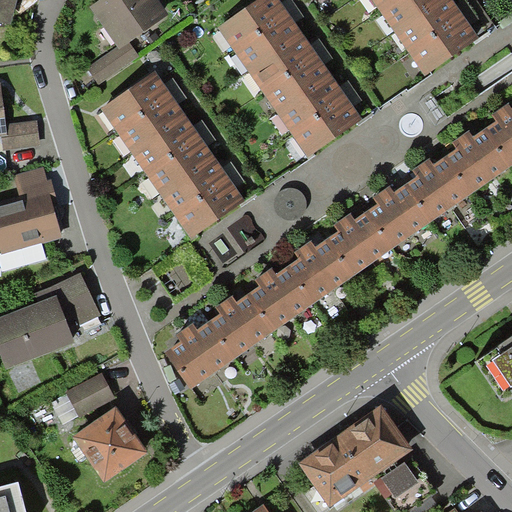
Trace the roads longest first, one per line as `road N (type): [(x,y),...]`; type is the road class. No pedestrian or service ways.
road 1 (residential): [(42,0),(38,60),(75,195),(157,404),(203,480)]
road 2 (residential): [(382,360),(203,480)]
road 3 (residential): [(382,360),(511,504)]
road 4 (residential): [(511,268),(382,360)]
